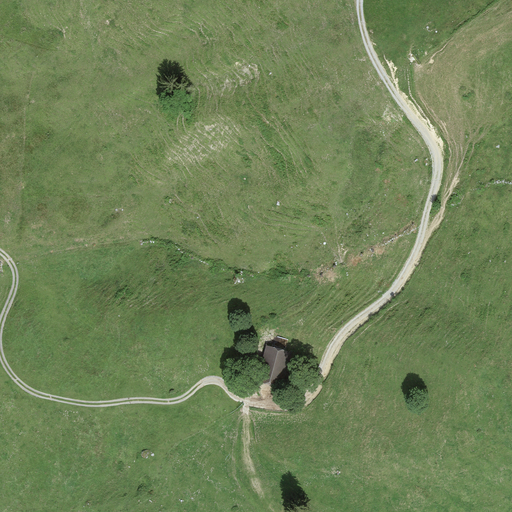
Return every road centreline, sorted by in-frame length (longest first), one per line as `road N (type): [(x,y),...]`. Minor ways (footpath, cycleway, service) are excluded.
road 1 (track): [(248,401),(305,400),(343,335),(400,284),(421,238),(436,154),(373,56),(358,0)]
road 2 (track): [(248,401),(214,379),(170,401),(68,401),(27,389),(0,348)]
